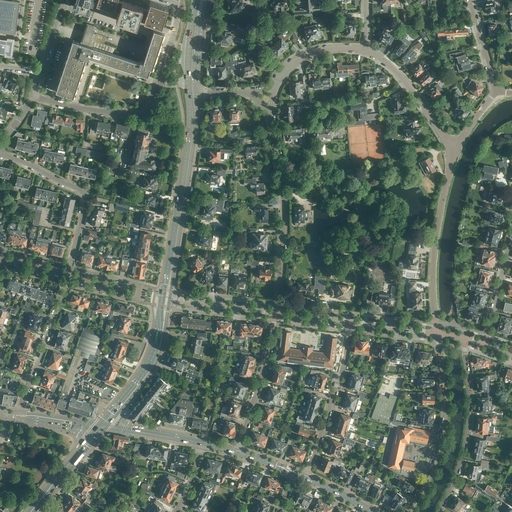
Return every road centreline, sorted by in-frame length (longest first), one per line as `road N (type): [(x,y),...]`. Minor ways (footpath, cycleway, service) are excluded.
road 1 (primary): [(187,82),(190,116),(162,328)]
road 2 (primary): [(169,298),(196,92)]
road 3 (residential): [(275,312),(283,188),(272,125)]
road 4 (residential): [(437,333),(443,424),(408,511)]
road 5 (residential): [(437,333),(433,262),(453,150)]
road 6 (residential): [(437,511),(467,436),(465,338)]
road 7 (residential): [(70,266),(83,195),(0,151)]
road 8 (residential): [(306,477),(351,322)]
road 9 (residential): [(66,282),(137,298),(137,282),(70,266)]
road 10 (unclassified): [(33,94),(135,114),(145,111),(158,82)]
road 11 (residential): [(238,452),(275,312)]
road 12 (residential): [(17,415),(66,282)]
road 13 (residential): [(453,150),(390,62),(365,48)]
